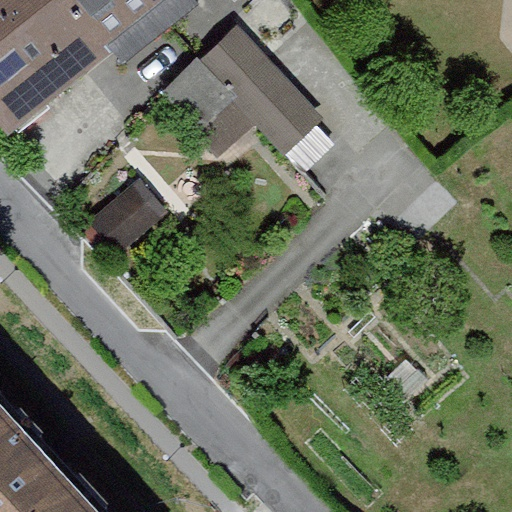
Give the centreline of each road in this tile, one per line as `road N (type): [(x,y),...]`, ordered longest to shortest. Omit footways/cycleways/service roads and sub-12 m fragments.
road 1 (residential): [(301,511),(0,197)]
road 2 (unknown): [(179,384),(349,203),(360,178),(358,157),(285,66)]
